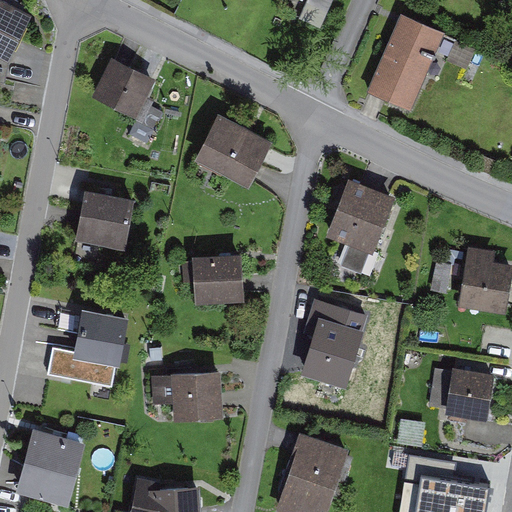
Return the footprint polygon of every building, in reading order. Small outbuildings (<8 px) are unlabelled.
[(30,13),(3,0),(0,0),(0,81),(4,83),(6,69),(8,56),(12,47),(30,13)] [(305,0),(298,17),(319,26),(330,0),(305,0)] [(442,31),(402,13),(398,20),(368,88),(378,92),(408,106),(442,31)] [(124,62),(112,56),(94,93),(133,113),(132,116),(137,119),(142,122),(150,106),(153,99),(147,96),(144,95),(154,76),(124,62)] [(154,107),(150,106),(142,122),(137,119),(130,134),(146,142),(162,111),(154,107)] [(250,130),(219,114),(198,155),(246,183),(253,170),(268,139),(250,130)] [(381,189),(349,176),(342,191),(325,232),(351,243),(343,264),(360,271),(392,194),(381,189)] [(113,192),(84,187),(79,218),(76,235),(125,244),(134,196),(113,192)] [(495,252),(468,248),(458,302),(505,310),(507,297),(511,267),(511,265),(493,262),(494,260),(495,252)] [(240,253),(194,256),(194,260),(183,260),(184,280),(194,280),(195,299),(243,296),(242,283),(240,253)] [(366,313),(316,298),(310,316),(317,318),(301,370),(344,383),(366,313)] [(125,314),(86,307),(77,351),(54,346),(48,373),(111,386),(125,314)] [(394,317),(383,314),(378,331),(389,334),(394,317)] [(491,374),(436,366),(430,405),(461,409),(476,411),(486,412),(491,374)] [(218,371),(153,375),(155,401),(173,400),(174,417),(221,414),(221,400),(218,371)] [(83,442),(34,427),(16,488),(65,503),(83,442)] [(326,511),(350,447),(299,428),(295,440),(293,445),(299,447),(277,507),(289,511),(326,511)] [(459,458),(408,450),(398,511),(486,511),(492,479),(457,473),(459,458)] [(200,511),(199,483),(134,486),(130,511),(200,511)]
